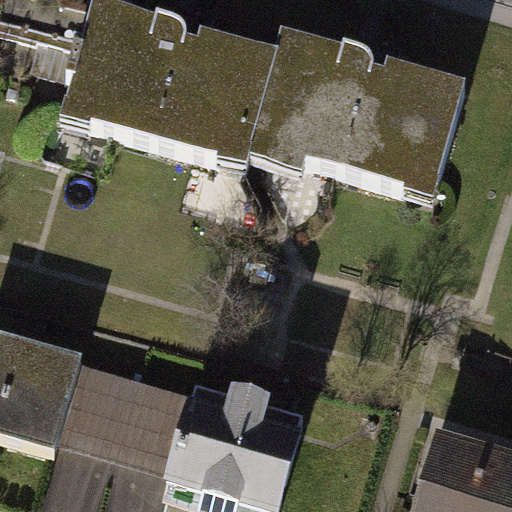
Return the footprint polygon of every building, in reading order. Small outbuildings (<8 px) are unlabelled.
[(0,0),(0,39),(81,62),(61,131),(92,140),(93,137),(219,172),(218,176),(250,184),(253,172),(305,187),(309,173),(408,201),(407,205),(439,214),(473,95),(400,74),(405,56),(360,43),(355,62),(283,41),(277,62),(212,44),(217,25),(172,13),(167,31),(100,12),(103,0),(0,0)] [(84,372),(0,347),(0,449),(57,466),(60,455),(84,372)] [(197,405),(84,372),(60,455),(173,487),(197,405)] [(298,390),(251,378),(246,396),(293,408),(298,390)] [(284,511),(307,433),(197,402),(197,405),(173,487),(165,511),(284,511)] [(511,511),(511,467),(439,446),(419,511),(511,511)]
